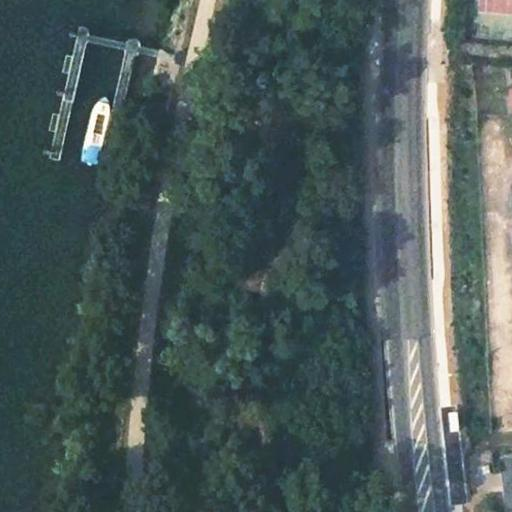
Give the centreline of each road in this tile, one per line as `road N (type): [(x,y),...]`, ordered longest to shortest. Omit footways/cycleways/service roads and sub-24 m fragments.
road 1 (primary): [(445,511),(418,145),(421,0)]
road 2 (primary): [(393,0),(394,328),(408,511)]
